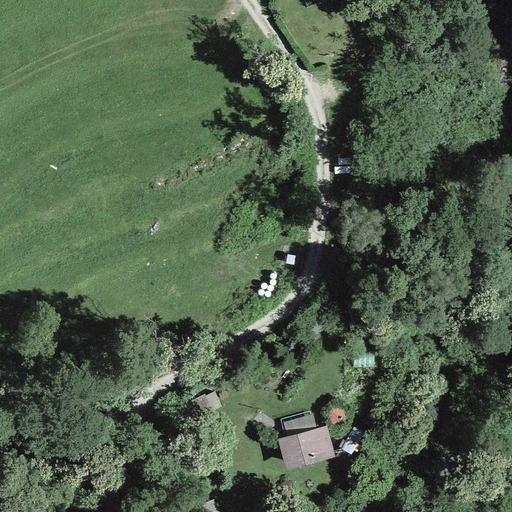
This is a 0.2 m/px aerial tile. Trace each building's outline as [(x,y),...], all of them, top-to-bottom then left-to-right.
[(324,409),(332,426),(347,419),(339,403),(324,409)] [(282,422),(286,437),(316,429),(312,415),(282,422)] [(286,437),(277,439),(285,470),(335,457),(327,426),(316,429),(286,437)] [(363,433),(353,427),(340,449),(350,455),(363,433)] [(217,511),(212,499),(188,509),(188,511),(217,511)]
